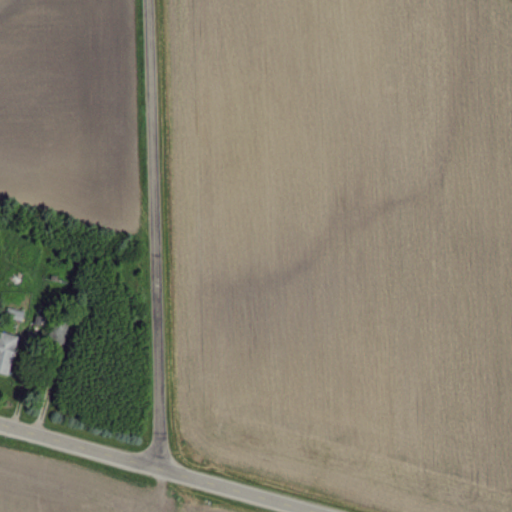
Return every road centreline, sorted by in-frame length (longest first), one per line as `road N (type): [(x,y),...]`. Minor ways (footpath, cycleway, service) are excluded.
road 1 (residential): [(156,467),(146,0)]
road 2 (tertiary): [(311,511),(0,423)]
